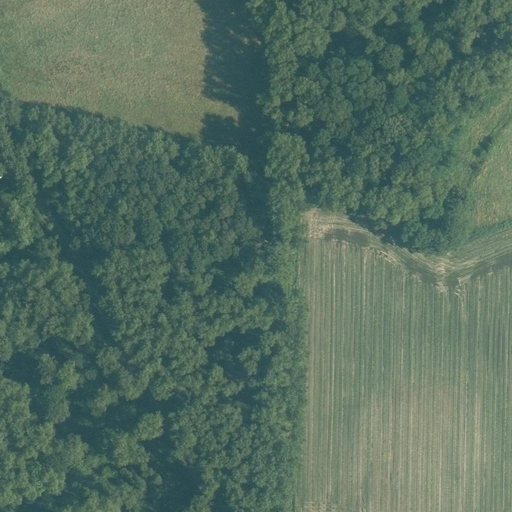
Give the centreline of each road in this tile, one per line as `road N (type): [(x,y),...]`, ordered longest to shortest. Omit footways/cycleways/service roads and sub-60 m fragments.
road 1 (track): [(310,0),(289,11),(281,511)]
road 2 (tertiary): [(216,511),(0,127)]
road 3 (track): [(286,181),(19,128),(5,136)]
